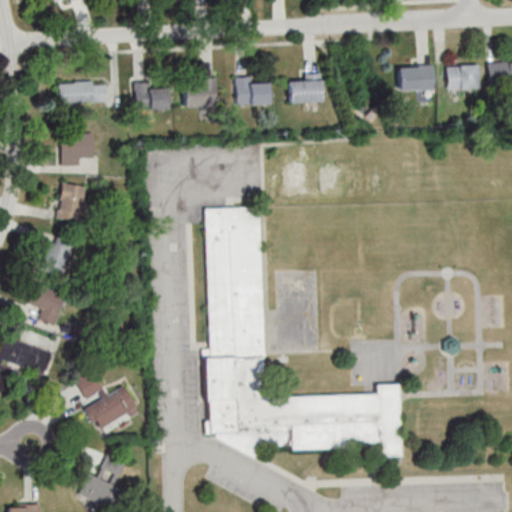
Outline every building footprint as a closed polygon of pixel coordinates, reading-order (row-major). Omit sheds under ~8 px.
[(511,82),(511,60),(485,61),(485,82),(511,82)] [(430,64),(395,64),(395,88),(430,88),(430,64)] [(475,64),(444,64),(444,85),(475,85),(475,64)] [(318,73),(296,73),(296,81),(286,81),(286,102),(318,102),(318,73)] [(214,78),(193,78),(193,85),(183,85),(183,106),(214,106),(214,78)] [(266,104),(266,78),(234,78),(234,104),(266,104)] [(105,80),(57,82),(58,103),(106,101),(105,80)] [(167,109),(167,87),(136,87),(136,109),(167,109)] [(60,165),(80,165),(80,155),(91,155),(91,132),(60,132),(60,165)] [(85,185),(60,182),(55,217),(79,221),(85,185)] [(258,205),(263,355),(260,355),(262,396),(372,392),(372,383),(395,382),(397,455),(376,456),(376,446),(288,449),(287,445),(251,446),(251,458),(213,437),(213,431),(204,431),(203,420),(207,420),(207,400),(203,401),(201,348),(209,348),(203,207),(258,205)] [(71,244),(49,237),(40,269),(62,275),(71,244)] [(38,308),(34,318),(51,325),(63,294),(35,283),(27,304),(38,308)] [(0,361),(43,374),(50,351),(4,337),(0,350),(0,361)] [(74,381),(84,399),(92,394),(95,400),(81,408),(90,423),(94,421),(98,428),(135,408),(123,385),(105,395),(92,371),(74,381)] [(76,494),(110,509),(120,488),(110,484),(111,481),(102,477),(106,470),(116,474),(119,467),(103,460),(96,477),(86,472),(76,494)] [(6,503),(6,511),(37,511),(38,503),(6,503)]
